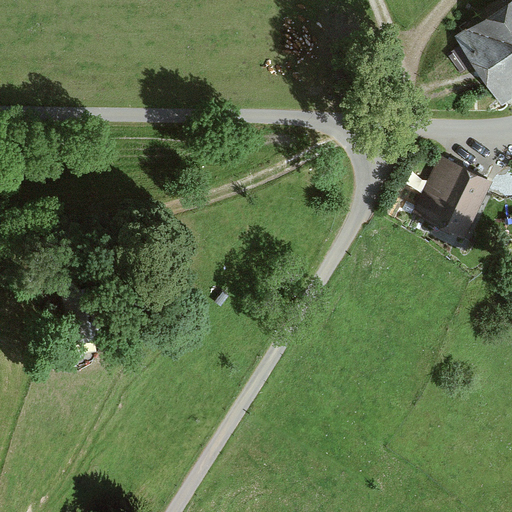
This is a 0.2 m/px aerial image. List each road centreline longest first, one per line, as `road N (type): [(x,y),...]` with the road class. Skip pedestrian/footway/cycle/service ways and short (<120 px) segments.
road 1 (unclassified): [(0,112),(313,119),(345,127),(366,149),(370,177),(361,209),(177,511)]
road 2 (track): [(0,251),(222,193),(352,132)]
road 3 (track): [(366,149),(399,80),(376,0)]
